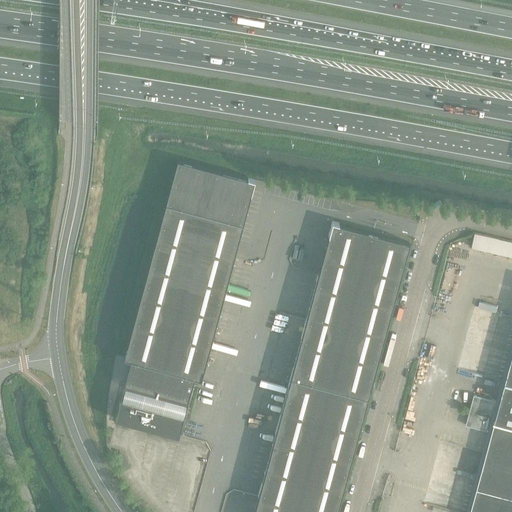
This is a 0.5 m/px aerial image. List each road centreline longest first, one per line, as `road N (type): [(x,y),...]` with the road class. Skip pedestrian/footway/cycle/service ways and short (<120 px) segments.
road 1 (motorway): [(0,69),(511,152)]
road 2 (motorway): [(0,24),(511,107)]
road 3 (motorway): [(511,70),(95,0)]
road 4 (unclassified): [(360,511),(440,234),(463,226),(511,236)]
road 5 (secondary): [(80,170),(57,356)]
road 6 (secondary): [(80,170),(90,0)]
road 7 (secondary): [(76,0),(80,170)]
road 8 (secondary): [(57,356),(82,445),(121,511)]
road 9 (motorway): [(511,24),(387,0)]
